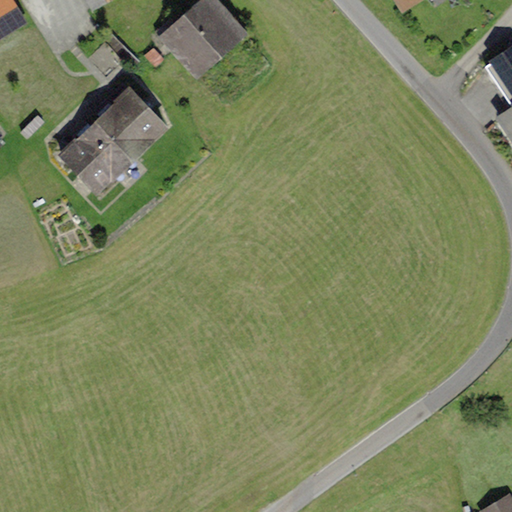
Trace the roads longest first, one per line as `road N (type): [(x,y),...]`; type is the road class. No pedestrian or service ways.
road 1 (residential): [(282,511),(474,370),(511,318)]
road 2 (residential): [(511,198),(486,156),(344,0)]
